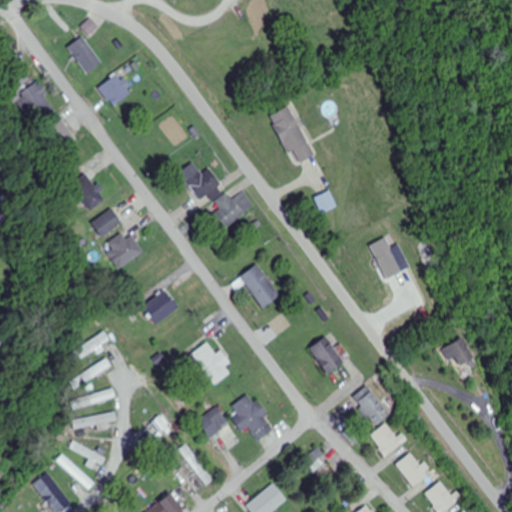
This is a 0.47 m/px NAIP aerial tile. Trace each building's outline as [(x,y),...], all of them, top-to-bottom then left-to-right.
[(90,73),(104,62),(80,33),(67,44),(90,73)] [(115,109),(133,95),(117,75),(100,89),(115,109)] [(15,98),(33,125),(55,111),(37,83),(15,98)] [(272,117),(296,166),(316,157),(292,108),(272,117)] [(57,121),(46,132),(66,151),(77,139),(57,121)] [(208,169),(203,173),(196,164),(181,176),(202,202),(210,197),(213,201),(225,191),(208,169)] [(106,199),(85,176),(71,188),(92,212),(106,199)] [(228,194),(216,202),(222,210),(214,216),(224,231),(258,208),(246,192),(233,201),(228,194)] [(318,200),(324,214),(337,208),(330,194),(318,200)] [(0,226),(13,222),(6,205),(0,207),(0,226)] [(103,238),(123,225),(114,210),(93,223),(103,238)] [(114,251),(110,253),(117,268),(143,256),(132,231),(109,242),(114,251)] [(283,297),(259,266),(242,279),(266,310),(283,297)] [(181,309),(167,291),(145,307),(158,326),(181,309)] [(110,340),(104,332),(72,356),(79,364),(110,340)] [(344,348),(337,352),(329,338),(312,348),(328,376),(352,361),(344,348)] [(217,356),(208,344),(192,356),(216,386),(231,374),(226,367),(231,364),(222,352),(217,356)] [(392,414),(368,386),(354,398),(377,426),(392,414)] [(117,399),(115,390),(83,398),(85,407),(117,399)] [(242,433),(249,428),(258,442),(277,430),(254,393),(233,406),(239,416),(233,420),(242,433)] [(219,433),(230,425),(218,408),(207,417),(219,433)] [(99,431),(110,430),(109,424),(118,423),(117,414),(86,418),(87,427),(98,425),(99,431)] [(173,426),(163,414),(149,427),(159,438),(173,426)] [(403,444),(388,424),(372,436),(387,456),(403,444)] [(96,470),(103,454),(73,442),(70,450),(90,458),(87,466),(96,470)] [(181,451),(207,486),(214,481),(187,446),(181,451)] [(398,464),(415,488),(432,476),(415,452),(398,464)] [(60,462),(87,492),(94,485),(67,455),(60,462)] [(247,505),(252,511),(276,511),(289,504),(277,485),(247,505)] [(184,511),(186,511),(171,493),(149,511),(184,511)]
